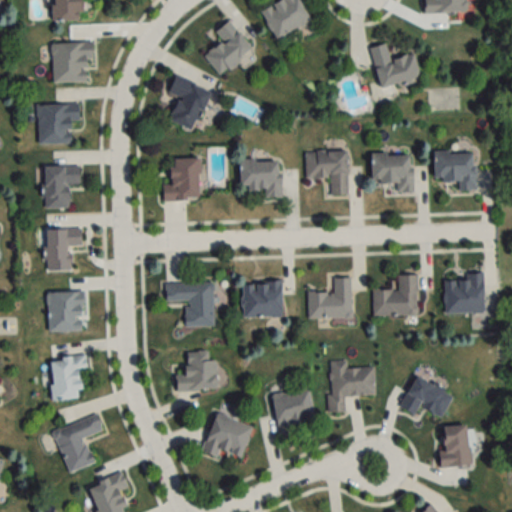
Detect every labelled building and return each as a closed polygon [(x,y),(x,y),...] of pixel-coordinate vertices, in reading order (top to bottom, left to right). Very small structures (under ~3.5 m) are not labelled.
[(52,0),(53,22),(80,21),(80,10),(92,9),(91,0),(52,0)] [(275,40),(309,22),(297,0),(278,0),(279,1),(260,12),(275,40)] [(465,13),(464,0),(431,0),(432,3),(423,3),(423,14),(465,13)] [(220,42),(203,56),(218,75),(250,50),(228,21),(213,33),(220,42)] [(51,83),(88,83),(87,43),(51,43),(51,83)] [(378,87),(419,79),(414,53),(389,58),(385,43),(369,46),(378,87)] [(168,120),(194,130),(209,89),(173,75),(167,93),(177,96),(168,120)] [(71,129),(78,128),(77,102),(36,104),(38,144),(72,142),(71,129)] [(329,194),(346,194),(345,150),(304,151),(305,177),(328,177),(329,194)] [(472,190),(472,152),(433,152),(433,179),(458,179),(458,190),(472,190)] [(395,192),(411,192),(411,153),(370,153),(370,182),(395,182),(395,192)] [(161,200),(199,199),(198,157),(168,158),(169,184),(161,184),(161,200)] [(279,158),(238,159),(238,188),(263,188),(263,197),(280,196),(279,158)] [(42,208),(69,208),(68,185),(78,185),(78,165),(42,165),(42,208)] [(44,228),(45,270),(70,269),(69,246),(80,246),(80,228),(44,228)] [(481,313),(481,273),(466,273),(466,280),(443,280),(443,313),(481,313)] [(416,274),(397,274),(397,289),(371,289),(371,315),(416,315),(416,274)] [(307,319),(351,319),(351,277),(332,277),(332,291),(306,291),(307,319)] [(241,317),(280,317),(280,281),(241,282),(241,317)] [(185,326),(212,326),(211,282),(164,282),(164,301),(185,301),(185,326)] [(80,331),(80,291),(47,291),(47,331),(80,331)] [(180,390),(215,390),(215,359),(209,359),(209,351),(180,351),(180,390)] [(85,355),(47,357),(50,400),(79,398),(77,372),(86,371),(85,355)] [(373,367),(346,367),(346,360),(327,360),(329,412),(344,412),(343,397),(374,396),(373,367)] [(398,406),(414,415),(419,405),(440,417),(452,395),(415,375),(398,406)] [(315,426),(308,387),(270,394),(277,433),(315,426)] [(201,448),(238,462),(252,425),(215,411),(201,448)] [(67,472),(93,463),(85,439),(104,432),(98,414),(52,429),(67,472)] [(441,466),(468,464),(466,424),(439,426),(441,466)] [(96,511),(125,511),(117,491),(127,487),(121,471),(86,485),(96,511)]
